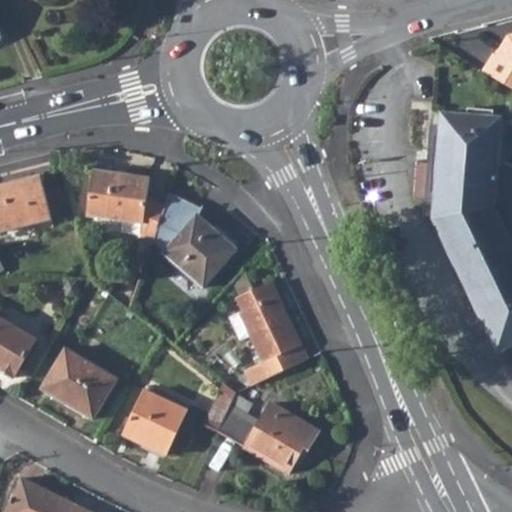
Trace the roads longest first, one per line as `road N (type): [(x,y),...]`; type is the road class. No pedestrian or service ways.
road 1 (tertiary): [(444,497),(331,241)]
road 2 (residential): [(3,417),(181,511)]
road 3 (residential): [(40,116),(195,109)]
road 4 (residential): [(179,60),(40,116)]
road 5 (tertiary): [(331,241),(291,103)]
road 6 (tertiary): [(244,129),(331,241)]
